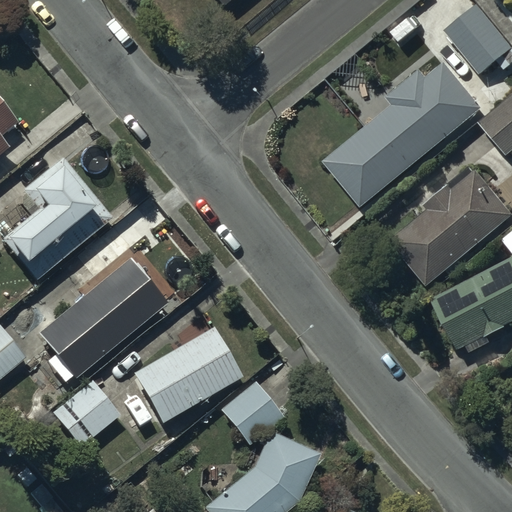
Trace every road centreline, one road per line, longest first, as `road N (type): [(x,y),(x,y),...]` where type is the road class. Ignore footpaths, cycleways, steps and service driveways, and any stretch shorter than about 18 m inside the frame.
road 1 (residential): [(181,147),(453,476),(494,511)]
road 2 (residential): [(181,147),(360,0)]
road 3 (residential): [(58,0),(181,147)]
